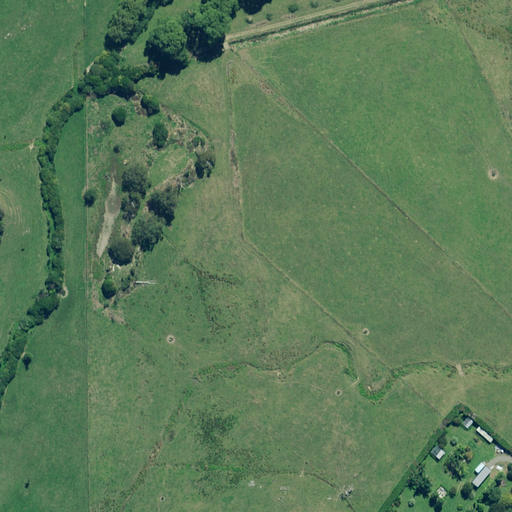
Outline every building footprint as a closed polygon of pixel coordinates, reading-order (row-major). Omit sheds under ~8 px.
[(472,423),(467,418),(461,424),(466,429),(472,423)] [(493,440),(478,427),(475,431),(490,443),(493,440)] [(443,453),(435,446),(430,453),(438,460),(443,453)] [(467,459),(464,456),(458,462),(462,465),(467,459)] [(490,472),(484,467),(471,483),(476,488),(490,472)] [(447,492),(441,488),(435,495),(441,500),(447,492)]
